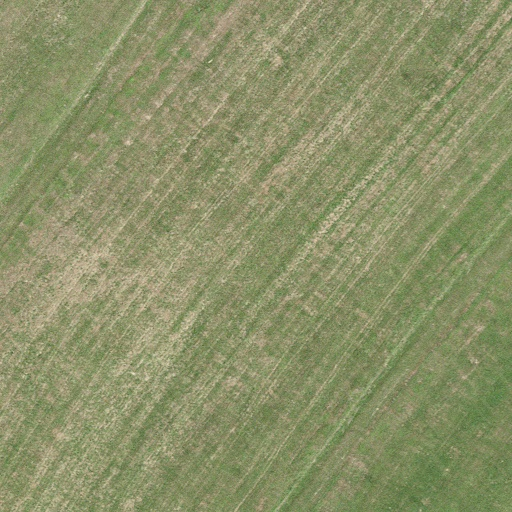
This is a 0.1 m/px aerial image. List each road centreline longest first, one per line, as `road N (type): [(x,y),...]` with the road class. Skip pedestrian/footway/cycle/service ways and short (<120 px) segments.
road 1 (track): [(290,511),(421,338),(511,237)]
road 2 (track): [(0,228),(166,0)]
